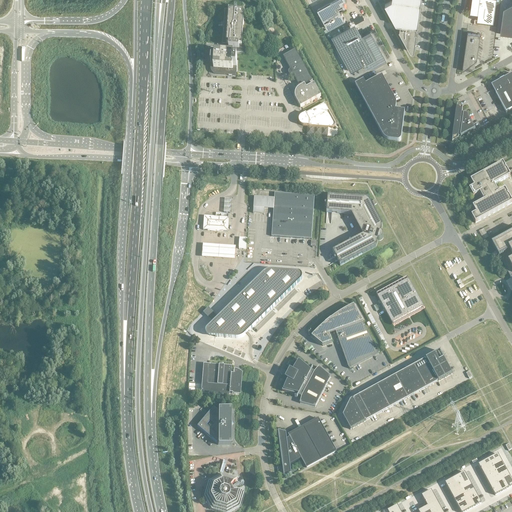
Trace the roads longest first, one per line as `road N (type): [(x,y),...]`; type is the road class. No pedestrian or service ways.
road 1 (motorway): [(150,511),(137,375),(158,36)]
road 2 (trunk): [(147,417),(172,0)]
road 3 (trunk): [(146,0),(127,394)]
road 4 (trunk): [(133,108),(121,319),(127,394)]
road 5 (unclassified): [(443,340),(357,389),(340,417),(350,437),(462,378)]
road 6 (unclassified): [(235,168),(231,191),(201,209),(198,221),(195,271),(212,286),(236,264),(243,168)]
road 7 (trunk): [(147,417),(187,164)]
road 8 (unclassified): [(338,298),(290,341),(265,399),(265,470),(283,511)]
road 9 (secondary): [(15,153),(187,164)]
road 10 (tertiary): [(409,165),(239,155)]
road 11 (tertiary): [(243,168),(407,184)]
road 12 (trunk): [(187,153),(185,0)]
road 13 (secondary): [(187,153),(50,143)]
road 14 (trunk): [(50,33),(113,43),(128,62),(133,108)]
road 15 (unclassified): [(453,235),(338,298)]
